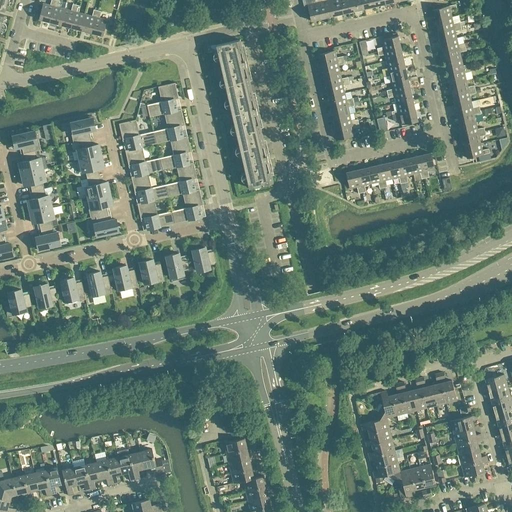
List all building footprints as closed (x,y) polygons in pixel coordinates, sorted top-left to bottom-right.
[(50,22),(55,0),(51,0),(50,5),(43,3),(39,19),(50,22)] [(60,25),(64,9),(58,7),(59,0),(58,0),(55,0),(50,22),(60,25)] [(317,0),(306,0),(311,21),(322,18),(317,0)] [(317,0),(322,18),(333,16),(328,0),(327,0),(322,1),(321,0),(317,0)] [(343,13),(340,0),(328,0),(333,16),(343,13)] [(354,11),(351,0),(340,0),(343,13),(354,11)] [(364,8),(362,0),(351,0),(354,11),(364,8)] [(375,6),(373,0),(362,0),(364,8),(375,6)] [(71,27),(77,5),(73,4),(71,10),(64,9),(60,25),(71,27)] [(452,16),(450,10),(457,8),(456,4),(433,9),(436,20),(452,16)] [(81,30),(85,14),(79,12),(80,6),(77,5),(71,27),(81,30)] [(92,33),(98,10),(94,9),(92,16),(85,14),(81,30),(92,33)] [(103,36),(107,20),(100,18),(101,11),(98,10),(92,33),(103,36)] [(453,23),(452,16),(436,20),(438,31),(461,25),(460,22),(453,23)] [(457,37),(455,31),(462,29),(461,25),(438,31),(440,41),(457,37)] [(401,46),(398,36),(382,39),(384,46),(377,48),(378,52),(401,46)] [(465,43),(458,44),(457,37),(440,41),(443,52),(466,46),(465,43)] [(245,49),(242,50),(240,39),(216,45),(227,92),(251,87),(249,77),(251,76),(245,49)] [(403,57),(401,46),(378,52),(379,56),(385,54),(387,61),(403,57)] [(445,62),(461,59),(460,52),(466,50),(466,46),(443,52),(445,62)] [(336,57),(335,50),(319,54),(321,65),(344,59),(348,58),(347,55),(336,57)] [(405,68),(403,57),(387,61),(388,68),(382,69),(383,73),(405,68)] [(340,72),(338,65),(345,63),(344,59),(321,65),(324,75),(340,72)] [(463,65),(461,59),(445,62),(448,73),(470,68),(470,64),(463,65)] [(408,78),(405,68),(383,73),(384,77),(390,75),(392,82),(408,78)] [(466,80),(465,73),(471,71),(470,68),(448,73),(450,83),(466,80)] [(341,78),(340,72),(324,75),(326,86),(349,81),(348,77),(341,78)] [(410,89),(408,78),(392,82),(393,89),(387,90),(387,94),(410,89)] [(468,86),(466,80),(450,83),(453,94),(475,89),(474,85),(468,86)] [(345,93),(343,86),(350,84),(349,81),(326,86),(329,96),(345,93)] [(177,110),(174,99),(179,98),(175,82),(158,86),(158,87),(161,86),(165,101),(147,105),(150,117),(167,113),(167,112),(177,110)] [(262,134),(259,124),(262,123),(256,97),(253,97),(251,87),(227,92),(238,140),(262,134)] [(413,99),(410,89),(387,94),(388,98),(395,96),(397,103),(413,99)] [(471,101),(470,94),(476,93),(475,89),(453,94),(455,105),(471,101)] [(359,101),(358,97),(346,99),(345,93),(329,96),(331,107),(354,102),(359,101)] [(415,110),(413,99),(397,103),(398,110),(391,111),(392,115),(415,110)] [(480,110),(479,106),(473,108),(471,101),(455,105),(457,115),(480,110)] [(355,106),(354,102),(331,107),(333,118),(350,114),(348,107),(355,106)] [(183,136),(180,126),(185,125),(181,109),(177,110),(167,112),(167,113),(171,127),(153,131),(156,143),(171,140),(174,139),(173,138),(183,136)] [(356,119),(370,115),(369,110),(355,114),(356,119)] [(415,110),(392,115),(394,121),(400,120),(401,124),(418,121),(415,110)] [(476,122),(474,115),(481,114),(480,110),(457,115),(460,126),(476,122)] [(351,120),(350,114),(333,118),(336,128),(359,123),(358,119),(351,120)] [(89,131),(95,129),(92,116),(84,118),(84,120),(71,122),(74,134),(71,134),(73,142),(91,138),(89,131)] [(156,143),(153,131),(139,135),(135,120),(136,120),(136,119),(119,123),(122,139),(127,138),(129,148),(139,146),(139,147),(141,147),(156,143)] [(478,129),(476,122),(460,126),(462,136),(485,131),(484,127),(478,129)] [(354,135),(353,128),(359,127),(359,123),(336,128),(338,139),(354,135)] [(41,149),(36,130),(21,134),(21,132),(13,134),(16,148),(22,146),(23,154),(35,151),(41,149)] [(395,130),(389,132),(391,139),(398,137),(395,130)] [(481,143),(479,136),(486,135),(485,131),(462,136),(465,147),(481,143)] [(249,188),(273,182),(270,171),(273,171),(267,144),(264,144),(262,134),(238,140),(249,188)] [(189,163),(187,152),(191,151),(187,135),(183,136),(173,138),(174,139),(171,140),(174,154),(159,158),(162,170),(177,166),(180,166),(179,165),(189,163)] [(101,155),(98,144),(93,145),(91,138),(73,142),(73,143),(79,141),(80,148),(75,149),(77,161),(101,155)] [(482,150),(481,143),(465,147),(467,158),(490,152),(489,148),(482,150)] [(162,170),(159,158),(145,161),(141,147),(139,147),(139,146),(129,148),(129,149),(125,150),(129,166),(132,165),(135,175),(145,173),(145,174),(147,173),(162,170)] [(19,162),(22,174),(43,169),(40,157),(37,158),(35,151),(23,154),(25,161),(19,162)] [(431,153),(420,155),(425,178),(429,177),(428,170),(435,169),(431,153)] [(98,168),(104,167),(101,155),(77,161),(80,172),(85,171),(87,178),(99,175),(98,168)] [(425,178),(420,155),(410,158),(413,174),(420,172),(422,179),(425,178)] [(399,160),(405,184),(408,183),(407,175),(413,174),(410,158),(399,160)] [(401,185),(405,184),(399,160),(389,162),(392,178),(399,177),(401,185)] [(195,189),(193,179),(197,178),(193,162),(189,163),(179,165),(180,166),(177,166),(180,181),(166,184),(168,197),(183,193),(186,193),(186,191),(195,189)] [(392,178),(389,162),(378,165),(383,188),(387,187),(386,180),(392,178)] [(383,188),(378,165),(367,167),(371,183),(378,182),(379,188),(383,188)] [(445,166),(436,168),(439,177),(447,175),(445,166)] [(371,183),(367,167),(357,170),(362,192),(366,192),(365,185),(371,183)] [(44,188),(42,181),(45,180),(43,169),(22,174),(24,185),(30,184),(32,191),(44,188)] [(362,192),(357,170),(346,172),(346,173),(350,188),(357,187),(358,193),(362,192)] [(168,197),(166,184),(151,188),(147,173),(145,174),(145,173),(135,175),(131,176),(135,192),(139,191),(141,201),(151,199),(151,200),(153,200),(164,198),(167,197),(168,197)] [(110,193),(107,181),(101,183),(99,175),(87,178),(89,185),(86,186),(88,198),(110,193)] [(50,194),(53,190),(52,186),(44,188),(32,191),(33,198),(28,200),(30,211),(51,206),(49,195),(50,194)] [(199,205),(203,204),(199,189),(195,190),(195,189),(186,191),(186,193),(183,193),(187,208),(172,211),(175,223),(201,217),(199,205)] [(106,206),(112,204),(110,193),(88,198),(91,209),(89,209),(90,217),(108,213),(106,206)] [(175,223),(172,211),(157,214),(153,200),(151,200),(151,199),(141,201),(141,202),(137,203),(141,219),(145,218),(148,229),(175,223)] [(53,226),(58,224),(57,217),(54,218),(51,206),(30,211),(33,223),(39,221),(40,228),(53,226)] [(119,232),(116,219),(110,220),(108,213),(90,217),(96,216),(97,223),(92,224),(95,236),(110,233),(110,234),(119,232)] [(60,244),(57,232),(54,233),(53,226),(40,228),(42,236),(36,237),(39,251),(48,249),(47,247),(60,244)] [(13,257),(10,243),(4,244),(2,237),(0,237),(0,257),(4,257),(5,259),(13,257)] [(216,263),(213,251),(206,253),(205,247),(192,250),(197,271),(210,268),(209,265),(216,263)] [(190,269),(187,257),(180,259),(179,253),(166,256),(171,277),(172,281),(191,276),(190,269)] [(165,281),(161,263),(154,265),(153,259),(140,262),(145,283),(157,280),(157,283),(165,281)] [(139,287),(134,269),(128,271),(126,265),(114,268),(119,291),(139,287)] [(110,282),(108,275),(101,277),(100,271),(87,274),(93,297),(112,293),(110,282)] [(86,299),(82,281),(75,283),(74,277),(61,280),(66,303),(86,299)] [(58,300),(56,287),(49,289),(47,283),(35,286),(39,307),(52,304),(51,301),(58,300)] [(5,307),(7,317),(26,313),(25,307),(32,306),(29,293),(22,295),(21,289),(8,292),(12,306),(5,307)] [(507,385),(504,374),(485,379),(488,391),(507,385)] [(457,400),(452,380),(442,383),(447,403),(457,400)] [(447,403),(442,383),(432,385),(437,405),(447,403)] [(437,405),(432,385),(422,388),(427,408),(437,405)] [(510,396),(507,385),(488,391),(491,402),(510,396)] [(427,408),(422,388),(412,390),(417,410),(427,408)] [(417,410),(412,390),(402,392),(407,412),(417,410)] [(397,415),(392,395),(388,396),(386,391),(380,392),(383,405),(378,413),(386,417),(397,415)] [(407,412),(402,392),(392,395),(397,415),(407,412)] [(511,407),(511,402),(510,396),(491,402),(495,413),(511,407)] [(511,419),(511,407),(495,413),(498,424),(511,419)] [(389,429),(386,417),(378,413),(374,421),(361,424),(363,430),(368,429),(369,434),(389,429)] [(474,427),(472,420),(477,418),(476,414),(451,420),(454,432),(474,427)] [(511,431),(511,419),(498,424),(501,435),(511,431)] [(475,434),(474,427),(454,432),(456,443),(482,437),(481,433),(475,434)] [(392,440),(389,429),(369,434),(371,440),(366,442),(367,446),(372,445),(392,440)] [(511,443),(511,431),(501,435),(504,446),(511,443)] [(123,436),(115,437),(116,447),(124,446),(123,436)] [(479,449),(477,442),(483,441),(482,437),(456,443),(459,454),(479,449)] [(247,448),(244,438),(224,442),(227,453),(247,448)] [(394,450),(392,440),(372,445),(374,451),(368,453),(369,456),(394,450)] [(94,453),(103,449),(100,442),(91,447),(94,453)] [(164,473),(161,460),(155,462),(152,448),(141,451),(145,468),(151,467),(153,475),(164,473)] [(249,458),(247,448),(227,453),(229,463),(249,458)] [(487,459),(486,455),(481,457),(479,449),(459,454),(462,465),(487,459)] [(397,461),(394,450),(369,456),(370,460),(375,459),(377,466),(397,461)] [(421,451),(417,452),(419,459),(429,456),(427,450),(421,451)] [(145,468),(141,451),(130,454),(136,479),(140,478),(138,469),(145,468)] [(136,479),(130,454),(118,456),(122,473),(128,472),(130,481),(136,479)] [(122,473),(118,456),(107,459),(113,485),(118,483),(116,475),(122,473)] [(251,468),(249,458),(229,463),(231,473),(251,468)] [(113,485),(107,459),(96,462),(100,479),(106,477),(108,486),(113,485)] [(485,472),(483,464),(488,463),(487,459),(462,465),(465,477),(485,472)] [(400,472),(397,461),(377,466),(378,470),(373,472),(376,483),(383,481),(382,476),(387,475),(395,480),(400,472)] [(100,479),(96,462),(85,464),(91,490),(96,489),(94,480),(100,479)] [(91,490),(85,464),(74,467),(78,484),(84,482),(86,491),(91,490)] [(436,484),(431,464),(420,467),(425,487),(436,484)] [(62,484),(58,467),(46,470),(52,495),(57,494),(55,485),(62,484)] [(78,484),(74,467),(62,470),(68,495),(74,494),(72,485),(78,484)] [(425,487),(420,467),(410,469),(415,489),(425,487)] [(254,478),(251,468),(231,473),(234,483),(244,481),(243,480),(254,478)] [(415,489),(410,469),(400,472),(395,480),(403,485),(406,497),(412,495),(411,490),(415,489)] [(52,495),(46,470),(35,472),(39,489),(45,488),(47,496),(52,495)] [(39,489),(35,472),(24,475),(30,500),(35,499),(33,490),(39,489)] [(30,500),(24,475),(13,477),(17,494),(23,493),(25,502),(30,500)] [(266,485),(263,475),(254,478),(243,480),(244,481),(246,490),(266,485)] [(4,477),(0,477),(0,483),(11,495),(17,494),(13,477),(4,479),(4,477)] [(0,497),(10,501),(11,495),(0,483),(0,497)] [(268,495),(266,485),(246,490),(248,500),(268,495)] [(271,505),(268,495),(248,500),(250,510),(271,505)] [(0,497),(0,509),(9,511),(15,511),(17,509),(8,507),(10,501),(0,497)] [(144,511),(161,508),(160,503),(151,505),(149,499),(133,503),(134,511),(144,511)] [(487,511),(485,503),(467,508),(467,511),(487,511)]
